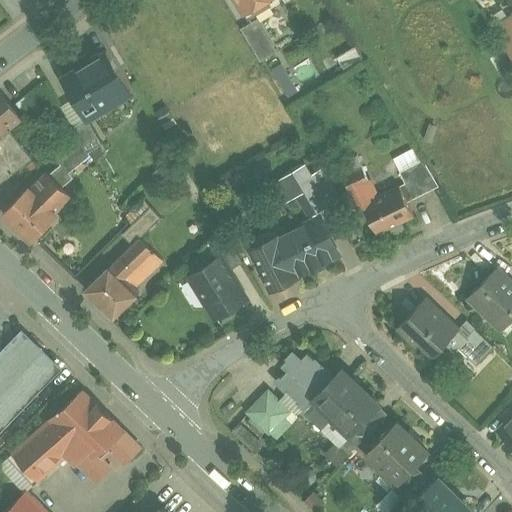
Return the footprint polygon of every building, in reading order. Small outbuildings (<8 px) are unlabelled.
[(239,0),(246,11),(264,0),(239,0)] [(511,18),(495,28),(511,56),(511,18)] [(275,52),(258,24),(245,32),(262,60),(275,52)] [(108,51),(64,77),(88,118),(132,92),(108,51)] [(44,82),(16,103),(30,120),(58,100),(44,82)] [(0,92),(0,133),(10,125),(21,117),(0,92)] [(102,143),(88,118),(74,126),(79,135),(89,151),(102,143)] [(10,125),(0,133),(0,182),(35,156),(10,125)] [(79,135),(54,154),(68,172),(91,155),(89,151),(79,135)] [(359,157),(339,167),(344,176),(364,166),(359,157)] [(424,159),(401,172),(413,196),(439,183),(424,159)] [(364,166),(344,176),(351,191),(352,192),(359,189),(372,182),(364,166)] [(330,206),(315,181),(304,188),(318,213),(330,206)] [(372,182),(359,189),(366,203),(379,197),(372,182)] [(60,183),(43,199),(57,212),(73,196),(60,183)] [(366,203),(364,204),(365,205),(379,232),(391,226),(395,233),(398,234),(405,231),(406,228),(402,221),(415,214),(401,186),(366,203)] [(30,187),(6,211),(33,238),(58,213),(57,212),(43,199),(30,187)] [(359,189),(352,192),(351,191),(344,194),(352,211),(365,205),(364,204),(366,203),(359,189)] [(153,206),(124,234),(134,244),(141,237),(142,237),(163,217),(153,206)] [(322,217),(279,238),(295,271),(320,258),(323,264),(341,255),(322,217)] [(226,231),(210,241),(220,258),(222,257),(231,271),(244,262),(226,231)] [(134,244),(87,289),(115,316),(141,291),(136,286),(164,260),(142,237),(141,237),(134,244)] [(279,238),(254,251),(273,289),(323,264),(320,258),(295,271),(279,238)] [(220,258),(192,276),(217,317),(247,298),(231,271),(222,257),(220,258)] [(511,283),(497,268),(471,295),(500,323),(511,310),(511,283)] [(440,313),(425,299),(400,325),(419,343),(422,339),(436,352),(460,328),(442,311),(440,313)] [(494,347),(476,329),(467,338),(476,346),(468,354),(477,364),(494,347)] [(24,336),(0,360),(0,434),(60,371),(24,336)] [(301,359),(294,352),(282,364),(288,370),(277,380),(304,407),(314,397),(332,378),(328,374),(332,371),(323,363),(323,364),(309,351),(301,359)] [(381,403),(343,367),(332,378),(314,397),(350,433),(351,434),(380,404),(381,403)] [(126,430),(84,390),(53,418),(88,452),(93,457),(98,453),(102,458),(112,450),(107,445),(125,431),(126,430)] [(270,390),(246,414),(272,439),(295,415),(270,390)] [(380,404),(351,434),(350,433),(341,443),(351,452),(389,413),(380,404)] [(88,452),(53,418),(11,455),(35,482),(28,489),(28,490),(70,453),(79,461),(88,452)] [(511,419),(501,431),(511,442),(511,419)] [(430,451),(399,420),(368,452),(383,466),(385,464),(401,479),(402,480),(417,465),(430,451)] [(141,447),(125,431),(107,445),(112,450),(113,448),(127,462),(141,447)] [(417,465),(402,480),(401,479),(394,486),(405,496),(426,474),(417,465)] [(440,479),(413,506),(419,511),(469,511),(471,511),(451,492),(453,491),(440,479)] [(51,511),(28,490),(28,489),(5,511),(51,511)]
